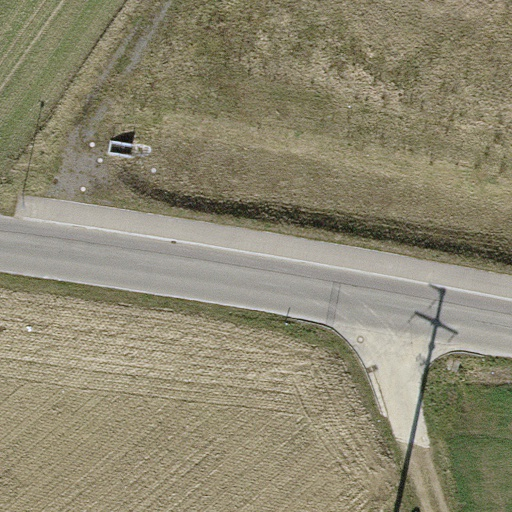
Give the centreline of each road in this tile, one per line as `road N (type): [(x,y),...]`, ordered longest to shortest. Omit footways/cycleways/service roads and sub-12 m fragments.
road 1 (tertiary): [(0,238),(511,318)]
road 2 (track): [(45,245),(182,0)]
road 3 (track): [(374,292),(442,511)]
